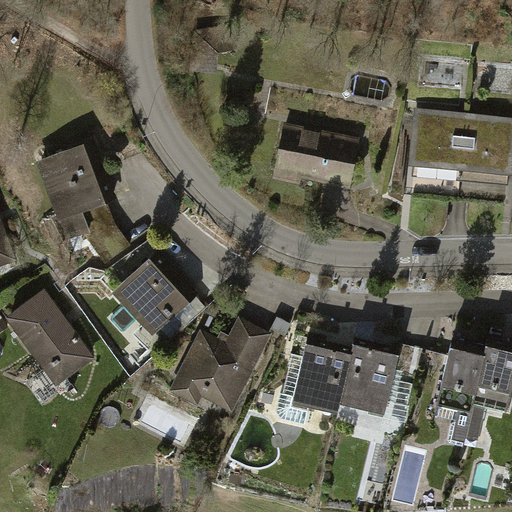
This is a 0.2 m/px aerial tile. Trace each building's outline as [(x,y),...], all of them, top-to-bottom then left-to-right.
[(231,25),(196,31),(192,67),(212,69),(215,49),(235,45),(231,25)] [(511,125),(511,124),(410,113),(404,166),(506,178),(511,125)] [(360,137),(284,121),(273,172),(350,188),(360,137)] [(93,142),(42,161),(69,236),(83,230),(106,262),(130,244),(115,222),(106,198),(113,196),(93,142)] [(0,220),(0,262),(14,257),(0,220)] [(196,294),(157,252),(113,292),(152,334),(196,294)] [(91,356),(44,291),(10,316),(57,380),(91,356)] [(269,335),(236,318),(222,345),(196,331),(167,385),(225,416),(269,335)] [(345,353),(302,343),(288,403),(334,413),(336,403),(383,414),(397,354),(347,343),(345,353)] [(479,354),(444,345),(431,401),(470,410),(473,396),(505,404),(511,376),(511,352),(481,345),(479,354)]
